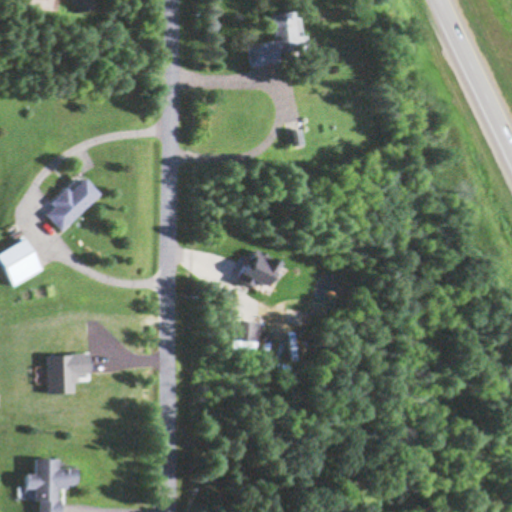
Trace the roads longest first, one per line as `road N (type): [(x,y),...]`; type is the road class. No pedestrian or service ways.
road 1 (residential): [(166,511),(172,0)]
road 2 (motorway): [(442,0),(511,146)]
